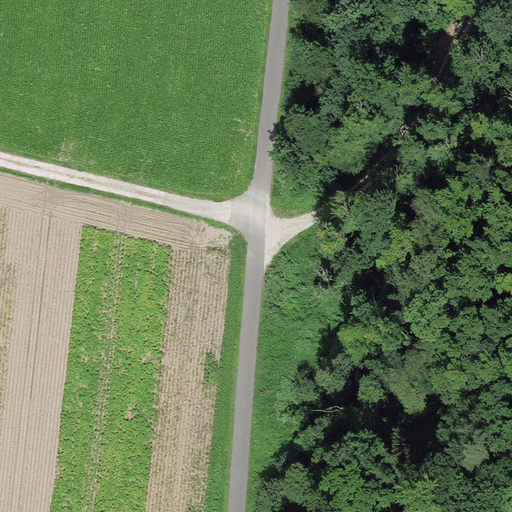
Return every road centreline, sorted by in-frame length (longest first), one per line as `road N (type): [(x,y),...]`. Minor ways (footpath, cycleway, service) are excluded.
road 1 (track): [(0,158),(288,224),(340,200),(406,133),(476,0)]
road 2 (track): [(242,511),(290,0)]
